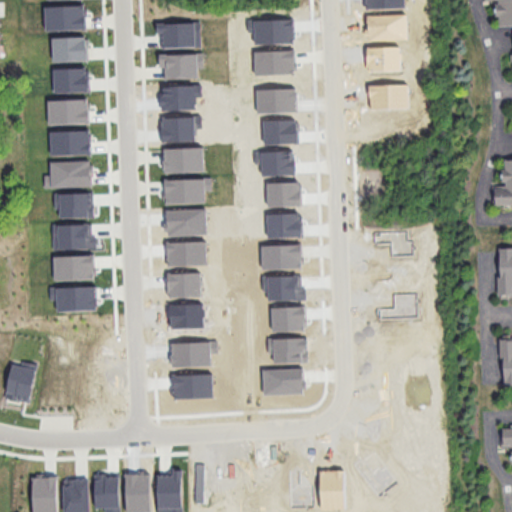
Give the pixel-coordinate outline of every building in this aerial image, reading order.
[(366,0),(366,8),(405,7),(405,0),(366,0)] [(511,0),(486,0),(496,0),(499,25),(511,24),(511,0)] [(45,6),(46,30),(86,28),(85,4),(45,6)] [(367,15),(367,40),(408,38),(407,13),(367,15)] [(254,19),(255,43),(295,42),(294,18),(254,19)] [(157,22),(158,31),(163,31),(163,47),(202,46),(201,21),(157,22)] [(88,60),(88,36),(53,37),(54,61),(88,60)] [(367,46),(368,71),(401,70),(401,46),(367,46)] [(255,50),(255,75),(296,74),(295,49),(255,50)] [(204,53),(160,53),(160,68),(165,68),(165,78),(199,77),(199,67),(204,67),(204,53)] [(54,68),(55,92),(90,91),(89,67),(54,68)] [(410,107),(409,83),(370,84),(370,108),(410,107)] [(196,108),(196,96),(202,96),(202,84),(162,85),(162,109),(196,108)] [(258,113),(297,112),(297,87),(257,88),(258,113)] [(90,123),(90,98),(49,99),(50,124),(90,123)] [(162,117),(163,141),(197,140),(196,127),(203,127),(202,115),(162,117)] [(264,119),(264,144),(299,143),(298,119),(264,119)] [(52,155),(92,154),(91,129),(51,130),(52,155)] [(164,147),(165,172),(206,170),(205,146),(164,147)] [(296,174),(295,150),(255,151),(255,163),(262,163),(263,175),(296,174)] [(511,158),(503,159),(504,185),(495,185),(496,203),(511,202),(511,158)] [(93,185),(92,159),(51,161),(52,174),(46,174),(46,187),(93,185)] [(166,178),(167,203),(207,202),(207,190),(213,189),(213,177),(166,178)] [(268,206),(302,205),(302,181),(267,182),(268,206)] [(61,217),(95,216),(95,191),(55,192),(56,208),(61,208),(61,217)] [(167,235),(208,234),(207,208),(167,209),(167,235)] [(302,212),(267,212),(268,237),(303,236),(302,212)] [(54,248),(98,247),(98,235),(93,235),(92,223),(53,224),(54,248)] [(208,264),(208,240),(168,241),(169,265),(208,264)] [(303,268),(302,243),(262,244),(263,269),(303,268)] [(511,248),(498,249),(501,295),(511,294),(511,248)] [(55,280),(96,279),(95,254),(54,255),(55,280)] [(169,296),(203,296),(202,271),(169,272),(169,296)] [(307,299),(306,286),(302,287),(302,274),(268,275),(269,299),(307,299)] [(50,286),(51,300),(58,299),(58,310),(98,310),(97,285),(50,286)] [(205,327),(204,303),(171,303),(172,328),(205,327)] [(273,331),(307,330),(306,305),(272,306),(273,331)] [(309,361),(308,337),(269,337),(269,352),(274,352),(274,362),(309,361)] [(502,381),(511,381),(511,338),(504,339),(502,381)] [(172,366),(212,365),(212,352),(218,352),(218,340),(172,341),(172,366)] [(13,363),(37,367),(31,401),(26,400),(6,397),(13,363)] [(264,369),(265,394),(305,393),(304,367),(264,369)] [(214,397),(214,373),(174,374),(175,398),(214,397)] [(377,493),(396,477),(375,452),(356,468),(377,493)] [(203,502),(205,463),(197,463),(195,502),(203,502)] [(314,507),(313,468),(289,468),(290,508),(314,507)] [(183,511),(183,469),(172,469),(173,473),(158,473),(158,511),(183,511)] [(345,469),(321,470),(321,509),(346,508),(345,469)] [(127,511),(151,511),(151,472),(127,472),(127,511)] [(119,511),(120,474),(96,474),(96,508),(105,508),(105,511),(119,511)] [(33,476),(33,511),(58,511),(58,475),(33,476)] [(90,511),(90,477),(64,478),(64,511),(90,511)]
